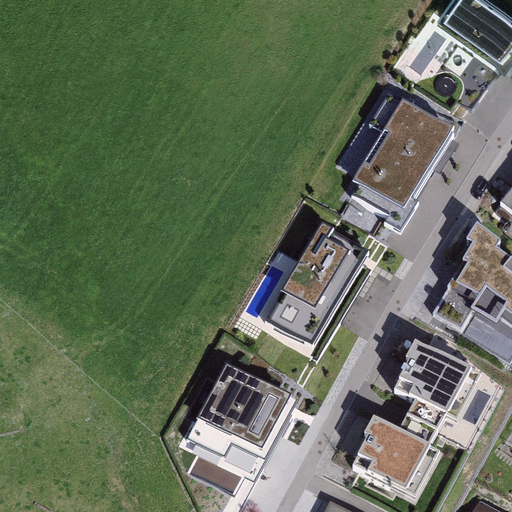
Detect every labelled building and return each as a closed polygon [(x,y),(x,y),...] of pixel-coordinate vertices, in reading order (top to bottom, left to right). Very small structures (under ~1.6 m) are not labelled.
[(511,18),(486,0),(450,0),(441,13),(495,52),(511,28),(511,18)] [(448,139),(386,102),(369,130),(381,137),(349,191),(354,193),(350,200),(388,222),(383,230),(397,238),(414,210),(408,206),(448,139)] [(511,192),(500,207),(511,216),(511,192)] [(496,249),(474,231),(464,247),(471,251),(460,267),(466,271),(454,289),(477,303),(482,293),(503,311),(500,318),(511,325),(511,270),(493,255),(496,249)] [(366,260),(318,232),(263,323),(311,352),(366,260)] [(480,388),(415,353),(407,367),(411,369),(395,398),(457,430),(480,388)] [(296,410),(227,373),(186,449),(254,486),(296,410)] [(438,464),(373,428),(365,443),(369,446),(354,473),(415,507),(438,464)]
